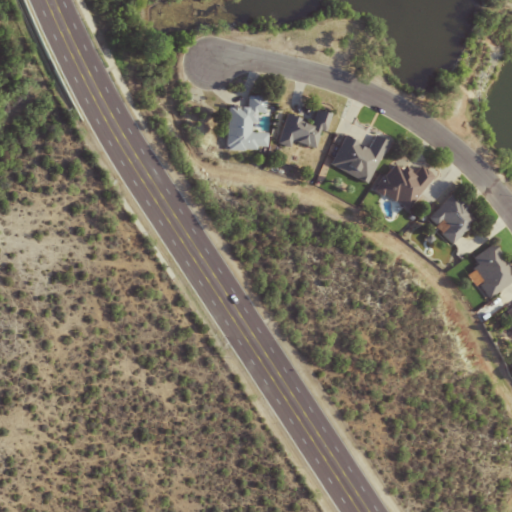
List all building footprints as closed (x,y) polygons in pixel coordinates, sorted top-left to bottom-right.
[(220,107),(219,149),(259,151),(260,133),(246,132),(247,113),(258,113),(259,96),(240,96),(240,108),(220,107)] [(278,115),(271,140),(311,152),(322,113),(313,111),(309,125),(278,115)] [(324,167),(362,183),(380,142),(367,136),(362,147),(338,137),(324,167)] [(426,175),(414,167),(407,176),(388,162),(369,188),(401,210),(426,175)] [(445,245),(470,219),(445,195),(420,220),(445,245)] [(483,299),(510,279),(487,247),(459,266),(483,299)] [(511,303),(497,314),(511,335),(511,303)] [(511,362),(503,373),(511,380),(511,362)]
